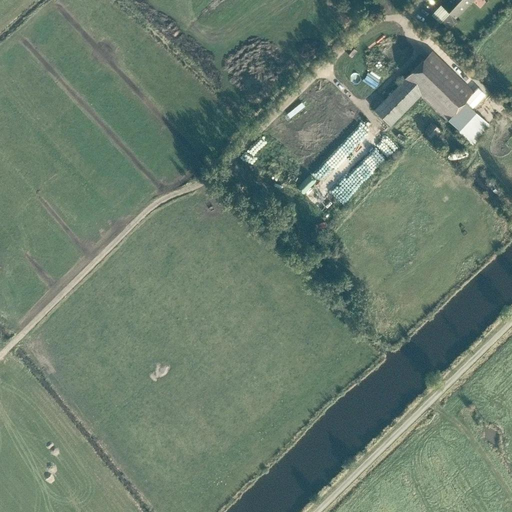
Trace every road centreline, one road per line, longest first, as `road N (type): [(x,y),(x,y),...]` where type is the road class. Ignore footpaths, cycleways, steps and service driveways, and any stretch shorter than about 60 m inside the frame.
road 1 (track): [(414,0),(404,12),(376,17),(213,182),(150,209),(0,357)]
road 2 (residential): [(316,511),(511,321)]
